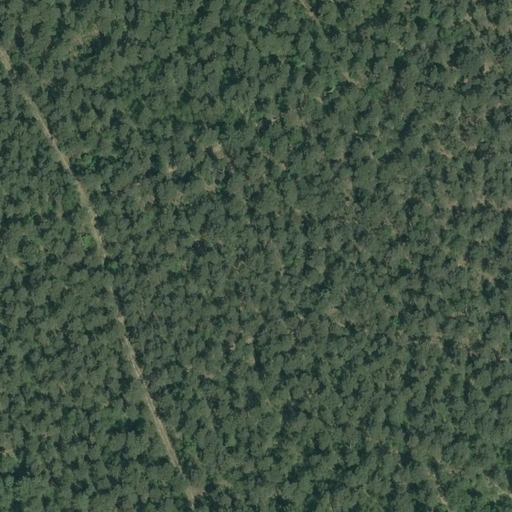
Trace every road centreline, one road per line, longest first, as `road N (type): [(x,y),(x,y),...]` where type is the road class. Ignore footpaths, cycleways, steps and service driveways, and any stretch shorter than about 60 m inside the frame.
road 1 (track): [(89,209),(189,166),(291,100),(399,60),(495,10),(511,10)]
road 2 (track): [(89,209),(147,392)]
road 3 (track): [(147,392),(0,453)]
road 4 (track): [(147,392),(201,511)]
